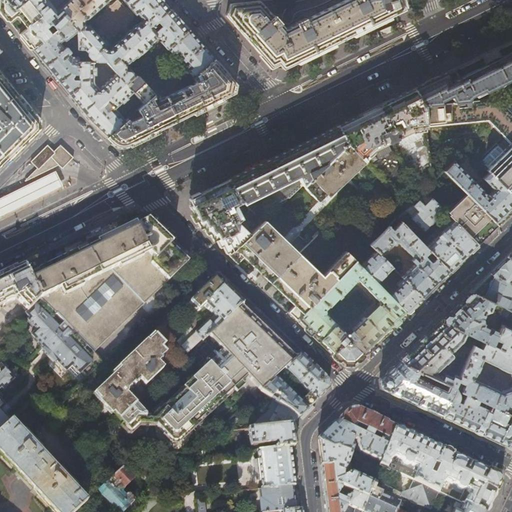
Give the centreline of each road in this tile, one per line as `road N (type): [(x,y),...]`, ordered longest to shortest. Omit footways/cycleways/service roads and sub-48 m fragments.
road 1 (residential): [(130,185),(351,388)]
road 2 (residential): [(511,231),(351,388)]
road 3 (residential): [(351,388),(511,464)]
road 4 (secondary): [(284,112),(438,34)]
road 5 (secondary): [(130,185),(284,112)]
road 6 (residential): [(187,0),(284,112)]
road 7 (secondary): [(0,249),(130,185)]
road 8 (residential): [(351,388),(305,435),(314,511)]
